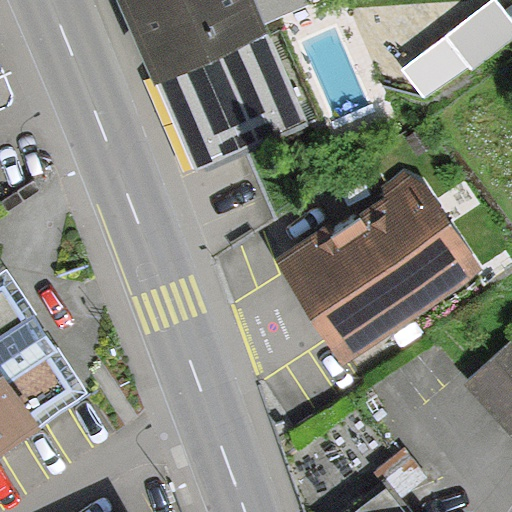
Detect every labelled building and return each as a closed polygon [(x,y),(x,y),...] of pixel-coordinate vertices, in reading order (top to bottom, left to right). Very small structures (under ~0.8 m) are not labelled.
[(129,0),(200,159),(320,106),(279,15),(268,20),(259,0),(129,0)] [(431,88),(511,42),(511,0),(501,0),(410,51),(431,88)] [(287,254),(358,355),(473,274),(402,174),(287,254)] [(0,275),(0,438),(76,389),(1,275),(0,275)] [(511,334),(466,377),(511,426),(511,334)] [(143,511),(131,492),(96,511),(143,511)]
